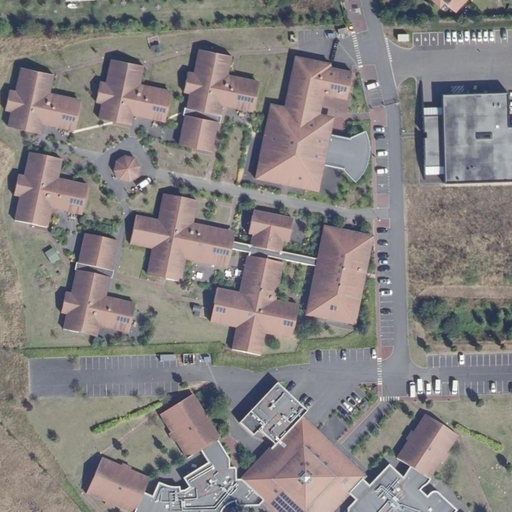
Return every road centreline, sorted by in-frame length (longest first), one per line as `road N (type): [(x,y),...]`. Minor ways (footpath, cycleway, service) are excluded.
road 1 (residential): [(401,372),(392,104),(369,0)]
road 2 (residential): [(33,380),(401,372)]
